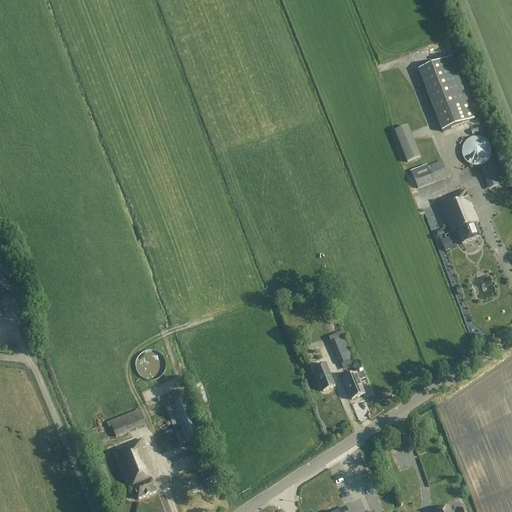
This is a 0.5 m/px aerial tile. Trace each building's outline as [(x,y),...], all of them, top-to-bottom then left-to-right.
[(419,70),(443,131),(471,120),(447,59),(419,70)] [(410,129),(396,134),(408,165),(422,160),(410,129)] [(488,143),(482,139),(475,138),(468,140),(463,145),(461,151),(463,158),(467,164),(473,167),(480,166),(486,163),(490,157),(490,150),(488,143)] [(413,173),(419,190),(448,178),(442,163),(413,173)] [(498,217),(511,211),(511,210),(494,167),(480,173),(498,217)] [(467,175),(459,178),(461,185),(469,183),(467,175)] [(472,218),(475,217),(465,191),(439,201),(453,235),(457,232),(463,245),(480,238),(472,218)] [(0,266),(0,273),(3,281),(13,277),(8,264),(0,266)] [(332,344),(340,366),(352,362),(343,339),(332,344)] [(135,362),(135,371),(140,378),(148,382),(156,381),(163,375),(166,367),(163,358),(157,353),(148,351),(140,355),(135,362)] [(308,363),(315,360),(313,354),(305,357),(308,363)] [(314,370),(323,392),(335,387),(326,365),(314,370)] [(343,380),(352,401),(365,395),(356,375),(343,380)] [(151,416),(165,410),(161,401),(154,404),(155,406),(148,409),(151,416)] [(166,408),(179,446),(202,439),(189,401),(166,408)] [(107,425),(108,428),(111,426),(116,438),(146,426),(140,411),(107,425)] [(131,488),(136,501),(157,493),(149,472),(153,471),(141,441),(112,452),(127,490),(131,488)] [(179,466),(186,466),(185,463),(168,464),(169,477),(180,477),(179,466)] [(395,465),(388,468),(395,487),(402,485),(395,465)]
